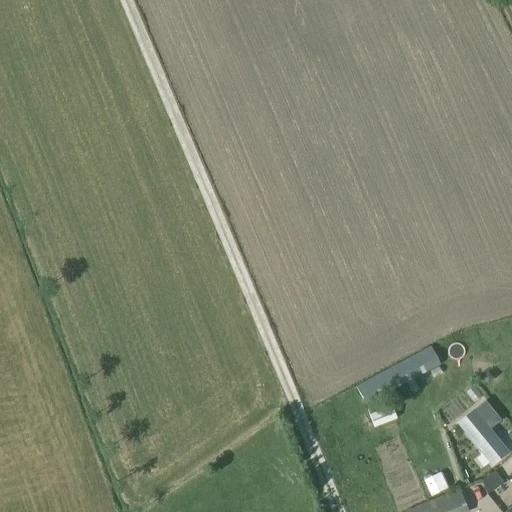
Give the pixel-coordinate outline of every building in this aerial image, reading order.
[(429,349),(355,389),(364,406),(440,366),(429,349)] [(450,393),(427,404),(431,412),(454,402),(450,393)] [(389,404),(367,412),(373,429),(396,419),(389,404)] [(506,453),(485,426),(493,420),(482,407),(458,426),(491,465),(506,453)] [(479,481),(485,495),(502,484),(494,472),(479,481)] [(466,511),(459,495),(416,511),(466,511)]
